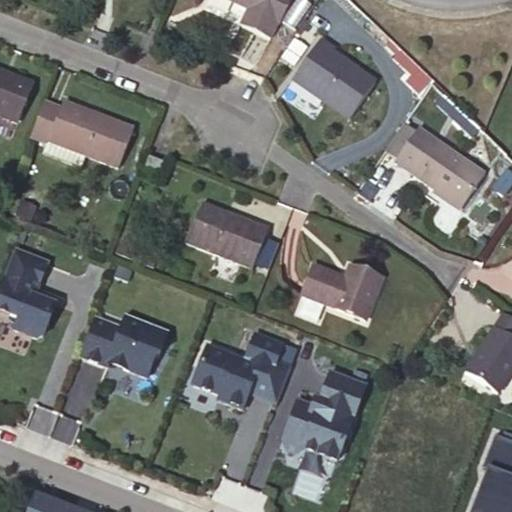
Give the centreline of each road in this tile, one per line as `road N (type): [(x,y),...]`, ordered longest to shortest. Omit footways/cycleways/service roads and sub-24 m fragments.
road 1 (residential): [(0,28),(182,100),(447,272)]
road 2 (residential): [(0,452),(158,511)]
